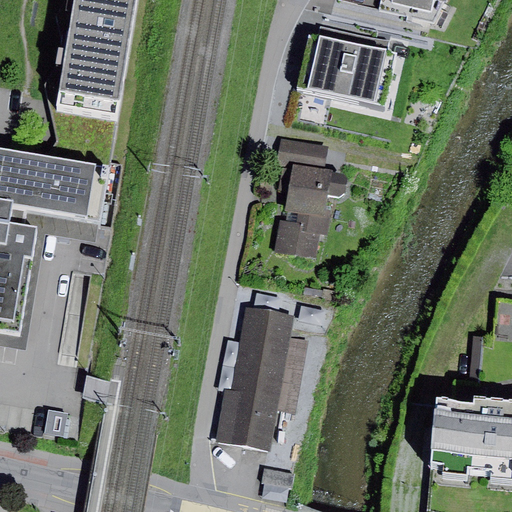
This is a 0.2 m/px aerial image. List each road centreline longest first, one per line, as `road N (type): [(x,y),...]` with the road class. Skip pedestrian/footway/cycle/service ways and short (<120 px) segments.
road 1 (residential): [(193,511),(268,69),(294,0)]
road 2 (residential): [(177,511),(0,467)]
